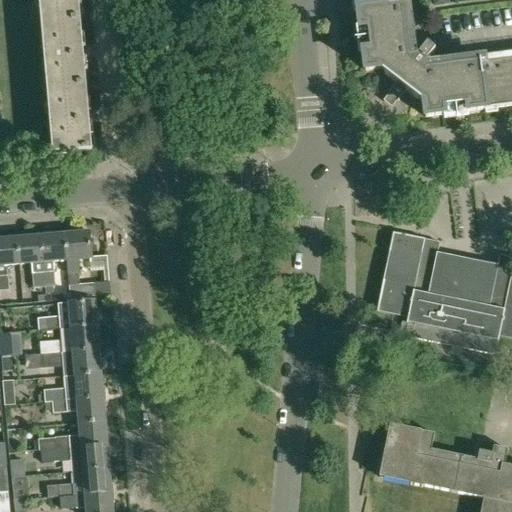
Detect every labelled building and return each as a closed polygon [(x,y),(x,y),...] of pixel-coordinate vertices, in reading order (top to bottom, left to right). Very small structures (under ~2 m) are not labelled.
[(78,0),(40,0),(40,4),(42,26),(81,23),(78,0)] [(398,102),(397,104),(398,104),(406,94),(413,99),(413,98),(417,102),(423,101),(425,120),(511,108),(511,54),(430,65),(427,63),(434,54),(426,48),(419,57),(416,55),(409,0),(355,0),(355,2),(351,3),(353,14),(357,14),(359,31),(355,32),(359,56),(363,56),(365,74),(384,71),(384,77),(395,85),(387,96),(388,97),(390,95),(398,102)] [(86,87),(81,23),(42,26),(48,90),(86,87)] [(92,151),(90,123),(86,87),(48,90),(52,133),(54,154),(84,151),(92,151)] [(88,232),(64,234),(67,261),(69,286),(79,286),(76,260),(91,259),(88,232)] [(40,237),(44,273),(45,287),(55,286),(53,262),(67,261),(64,234),(40,237)] [(394,235),(377,315),(406,321),(403,338),(495,358),(499,340),(511,342),(511,258),(499,256),(497,268),(423,252),(425,241),(405,237),(405,236),(400,235),(400,236),(394,235)] [(40,237),(16,239),(18,265),(31,264),(32,274),(44,273),(40,237)] [(16,239),(0,240),(0,291),(8,290),(6,266),(18,265),(16,239)] [(45,287),(44,273),(32,274),(33,288),(45,287)] [(79,286),(69,286),(70,299),(94,297),(93,284),(79,286)] [(38,332),(59,330),(97,327),(95,302),(57,306),(59,318),(37,320),(38,332)] [(39,344),(40,355),(48,355),(99,350),(97,327),(59,330),(60,342),(39,344)] [(99,350),(48,355),(40,355),(41,368),(63,366),(64,378),(102,375),(99,350)] [(1,359),(2,373),(12,372),(11,358),(1,359)] [(104,399),(102,375),(64,378),(65,390),(43,392),(44,404),(76,401),(104,399)] [(77,413),(78,425),(106,423),(104,399),(76,401),(44,404),(45,413),(53,412),(53,415),(77,413)] [(38,441),(39,452),(41,452),(108,446),(106,423),(78,425),(79,437),(38,441)] [(511,511),(511,468),(505,467),(508,451),(495,448),(493,456),(482,453),(480,453),(478,462),(431,452),(434,436),(390,427),(379,478),(485,500),(482,511),(511,511)] [(108,446),(41,452),(42,464),(53,463),(70,462),(71,473),(83,472),(110,470),(108,446)] [(24,459),(9,460),(11,476),(25,475),(24,459)] [(59,487),(60,499),(112,494),(110,470),(83,472),(71,473),(72,486),(59,487)] [(59,487),(47,488),(48,500),(60,499),(59,487)] [(61,511),(86,509),(86,511),(113,511),(112,494),(60,499),(61,511)]
